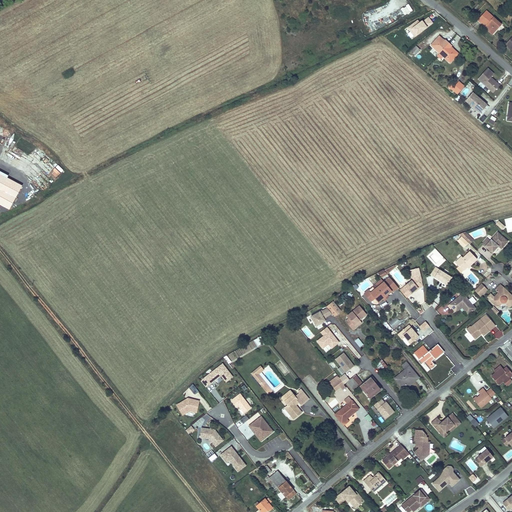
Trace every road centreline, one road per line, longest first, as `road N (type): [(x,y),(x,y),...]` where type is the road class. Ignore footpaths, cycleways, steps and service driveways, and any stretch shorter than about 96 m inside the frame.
road 1 (track): [(206,511),(0,249)]
road 2 (residential): [(220,413),(253,453),(288,444),(322,487)]
